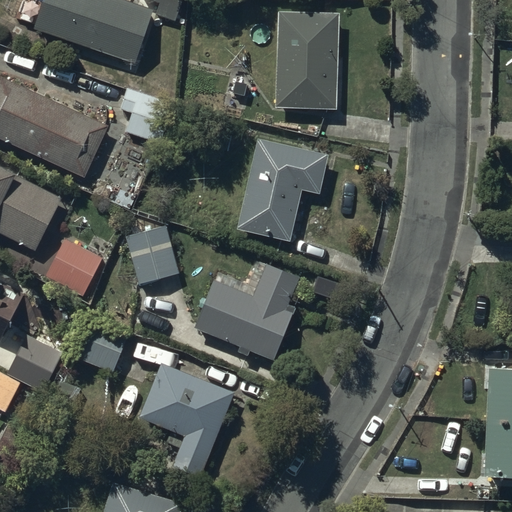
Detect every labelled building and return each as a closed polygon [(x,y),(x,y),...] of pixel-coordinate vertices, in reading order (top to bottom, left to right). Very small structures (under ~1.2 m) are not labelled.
[(44,0),(34,30),(135,65),(154,12),(120,0),(44,0)] [(145,0),(160,5),(156,16),(176,22),(183,0),(145,0)] [(337,111),(339,17),(278,16),(276,109),(337,111)] [(1,79),(0,80),(0,139),(84,179),(107,127),(1,79)] [(174,104),(128,89),(121,110),(132,114),(126,133),(161,144),(174,104)] [(204,128),(200,144),(229,152),(233,135),(204,128)] [(330,157),(258,140),(237,231),(291,243),(302,192),(320,196),(330,157)] [(61,200),(0,168),(0,234),(34,251),(26,267),(84,297),(104,258),(47,229),(61,200)] [(167,226),(127,236),(126,236),(139,286),(179,276),(167,226)] [(253,297),(214,282),(195,330),(240,348),(238,352),(248,356),(250,351),(275,361),(296,308),(289,305),(299,279),(265,266),(253,297)] [(0,342),(25,287),(0,275),(0,342)] [(90,326),(76,359),(97,368),(96,370),(107,375),(109,372),(114,374),(127,341),(90,326)] [(7,375),(21,383),(43,394),(64,355),(27,336),(7,375)] [(235,393),(163,364),(141,420),(185,437),(173,468),(201,479),(235,393)] [(490,423),(511,422),(511,369),(491,369),(490,423)] [(21,383),(7,375),(0,371),(0,410),(5,413),(21,383)] [(511,422),(490,423),(490,477),(511,477),(511,422)] [(181,511),(184,505),(113,484),(104,511),(181,511)]
